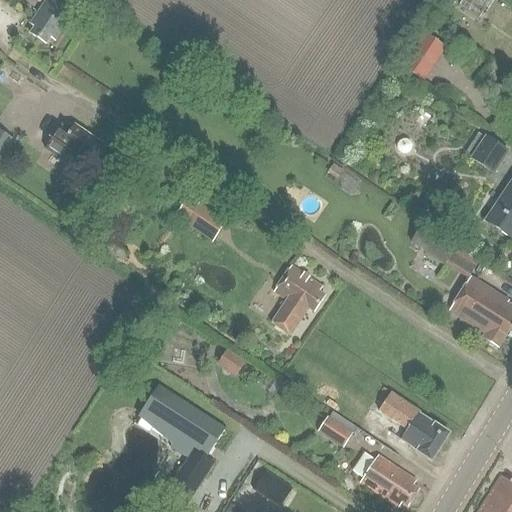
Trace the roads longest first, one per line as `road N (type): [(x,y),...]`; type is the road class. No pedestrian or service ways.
road 1 (track): [(511,383),(0,37)]
road 2 (secondary): [(440,511),(511,400)]
